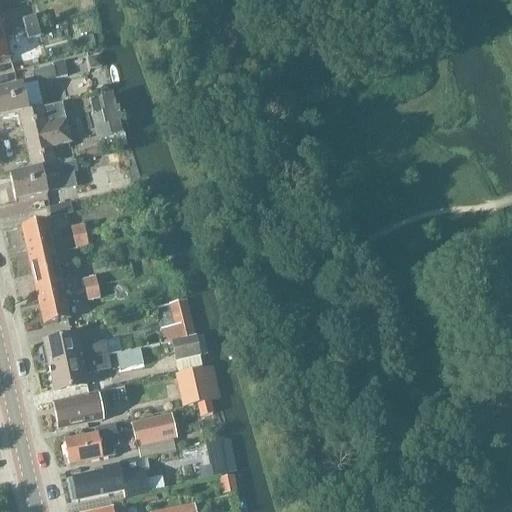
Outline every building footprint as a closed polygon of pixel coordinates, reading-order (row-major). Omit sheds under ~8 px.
[(24,31),(37,27),(35,17),(21,20),(24,31)] [(2,32),(0,23),(0,38),(13,35),(11,30),(2,32)] [(40,38),(37,27),(24,31),(26,41),(40,38)] [(16,48),(13,35),(0,38),(0,63),(10,61),(7,51),(16,48)] [(13,74),(29,70),(26,60),(10,64),(13,74)] [(53,70),(33,74),(35,85),(56,81),(53,70)] [(20,123),(44,118),(42,108),(28,111),(22,86),(0,91),(0,119),(19,115),(20,123)] [(46,127),(44,118),(20,123),(32,172),(32,173),(55,168),(55,167),(51,150),(70,145),(65,123),(46,127)] [(32,172),(10,177),(16,203),(47,196),(43,180),(77,172),(75,162),(55,167),(55,168),(32,173),(32,172)] [(51,218),(73,214),(71,203),(48,208),(51,218)] [(27,252),(64,244),(64,242),(62,243),(59,231),(50,233),(48,221),(21,228),(27,252)] [(73,240),(85,237),(83,227),(71,230),(73,240)] [(88,248),(85,237),(73,240),(76,251),(88,248)] [(67,256),(64,244),(27,252),(32,277),(59,271),(56,259),(67,256)] [(61,280),(59,271),(32,277),(38,302),(65,296),(78,293),(75,277),(61,280)] [(95,278),(82,281),(85,292),(97,289),(95,278)] [(157,288),(162,307),(172,304),(168,285),(157,288)] [(97,289),(85,292),(87,302),(99,299),(97,289)] [(70,321),(65,296),(38,302),(44,327),(70,321)] [(194,337),(186,302),(168,306),(176,341),(194,337)] [(49,370),(106,357),(103,344),(85,348),(78,349),(76,337),(43,344),(44,347),(41,350),(42,357),(46,358),(49,370)] [(203,337),(196,338),(171,343),(177,375),(201,370),(199,359),(207,357),(203,337)] [(109,370),(106,357),(49,370),(54,394),(86,387),(84,376),(91,374),(109,370)] [(172,377),(180,410),(204,405),(197,372),(172,377)] [(123,391),(52,405),(57,431),(102,422),(99,408),(125,403),(123,391)] [(138,449),(172,442),(176,441),(171,417),(132,425),(138,449)] [(94,432),(95,437),(64,444),(69,467),(114,458),(111,446),(118,444),(114,427),(94,432)] [(74,487),(69,488),(72,504),(77,503),(77,504),(122,495),(124,502),(149,496),(141,462),(101,470),(102,474),(72,480),(74,487)] [(150,480),(164,479),(163,466),(149,466),(150,480)] [(110,511),(123,511),(122,503),(109,506),(110,511)]
